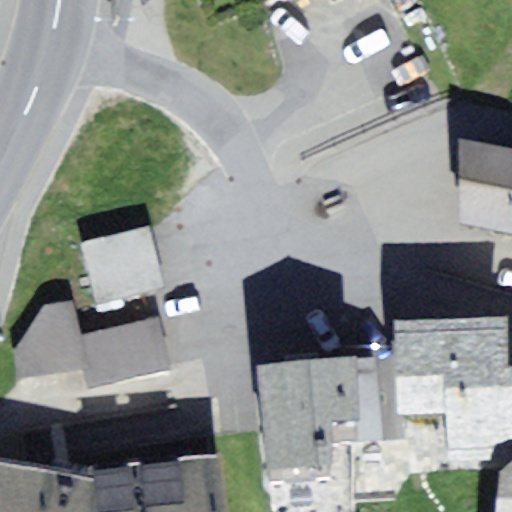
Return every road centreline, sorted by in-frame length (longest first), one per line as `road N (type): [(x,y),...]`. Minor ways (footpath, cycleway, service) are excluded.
road 1 (residential): [(511,311),(363,290),(307,262),(269,221),(237,151),(203,109),(161,77),(54,49)]
road 2 (unknown): [(269,221),(302,176),(337,158),(401,150),(441,170)]
road 3 (primary): [(0,178),(54,49)]
